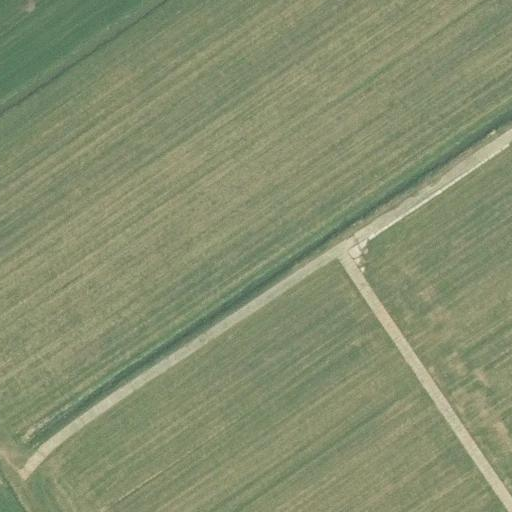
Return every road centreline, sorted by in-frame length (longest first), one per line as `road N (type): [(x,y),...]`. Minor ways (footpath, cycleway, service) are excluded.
road 1 (track): [(511,140),(342,252),(511,511)]
road 2 (track): [(8,481),(342,252)]
